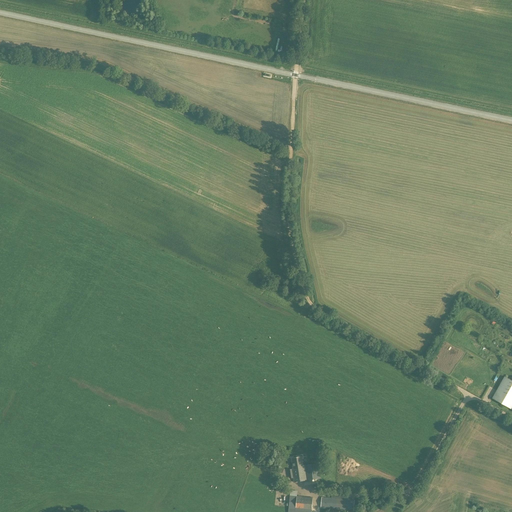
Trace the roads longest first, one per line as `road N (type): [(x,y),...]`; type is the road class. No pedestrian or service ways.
road 1 (track): [(291,148),(100,62),(0,49)]
road 2 (track): [(291,148),(287,207),(307,300),(438,377)]
road 3 (track): [(303,0),(291,148)]
